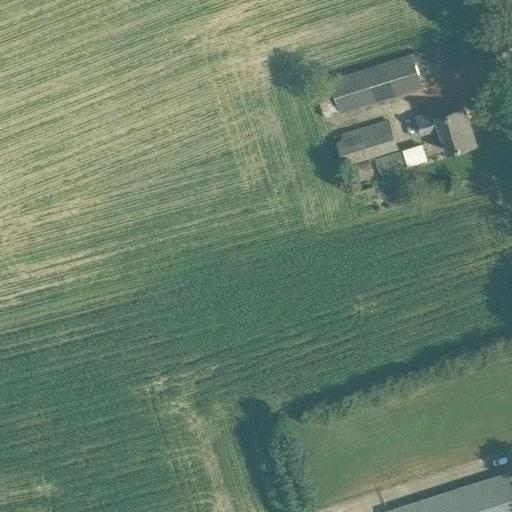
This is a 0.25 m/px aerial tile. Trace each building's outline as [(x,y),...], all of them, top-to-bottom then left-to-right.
[(324,118),(342,112),(421,86),(411,54),(331,80),(315,85),(324,118)] [(448,151),(456,149),(475,143),(464,108),(444,114),(442,109),(417,117),(422,132),(441,127),(448,151)] [(388,119),(340,134),(341,139),(335,141),(344,166),(398,149),(388,119)] [(375,159),(381,176),(408,167),(408,166),(427,160),(422,144),(375,159)] [(356,180),(374,175),(370,162),(352,167),(356,180)] [(384,511),(511,511),(511,488),(507,472),(384,511)]
